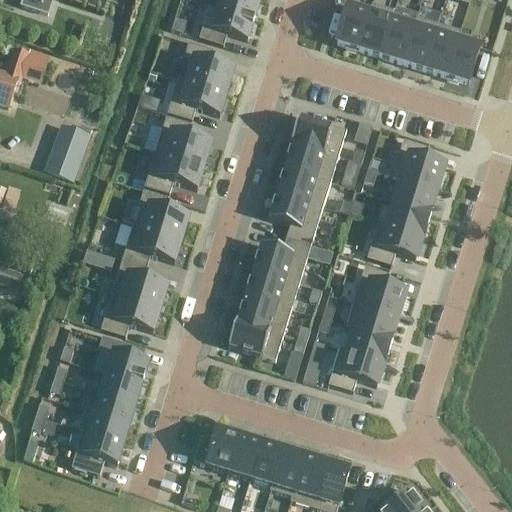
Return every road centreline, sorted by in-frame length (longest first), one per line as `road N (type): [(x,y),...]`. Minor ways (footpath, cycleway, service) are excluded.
road 1 (residential): [(177,389),(278,58)]
road 2 (residential): [(421,423),(508,131)]
road 3 (residential): [(177,389),(380,451),(421,423)]
road 4 (residential): [(278,58),(508,131)]
